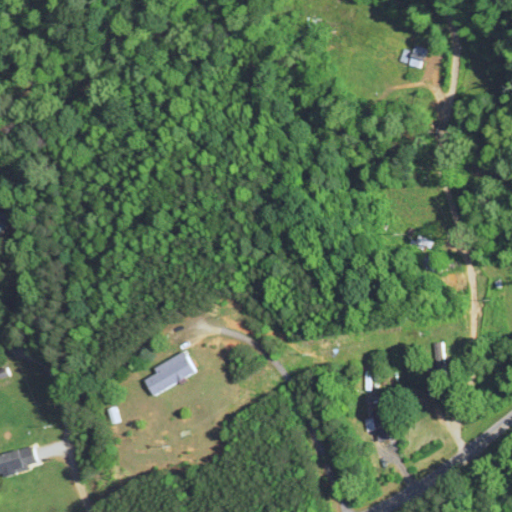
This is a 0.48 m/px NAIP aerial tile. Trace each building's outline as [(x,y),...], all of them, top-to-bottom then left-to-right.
[(411,66),(425,69),(430,49),(416,45),(411,66)] [(14,222),(0,217),(0,237),(8,240),(14,222)] [(427,251),(432,240),(416,233),(411,244),(427,251)] [(202,372),(190,352),(147,378),(159,398),(202,372)] [(372,409),(373,418),(365,419),(366,431),(379,430),(379,441),(398,440),(396,408),(372,409)] [(0,477),(45,467),(40,448),(0,457),(0,477)]
